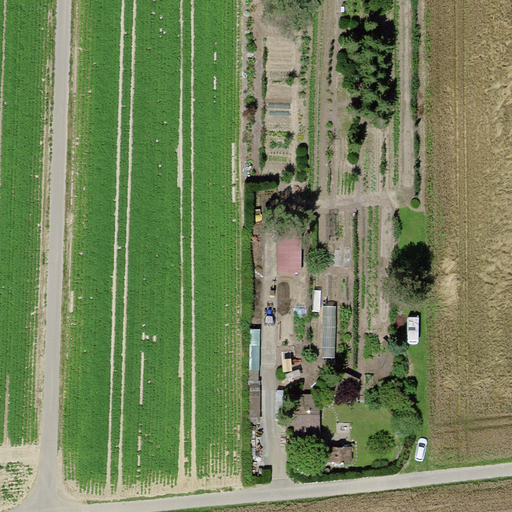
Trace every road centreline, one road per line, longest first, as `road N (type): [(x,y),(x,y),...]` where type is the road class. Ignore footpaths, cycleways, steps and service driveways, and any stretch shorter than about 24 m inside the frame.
road 1 (track): [(64,0),(47,511)]
road 2 (track): [(75,511),(511,473)]
